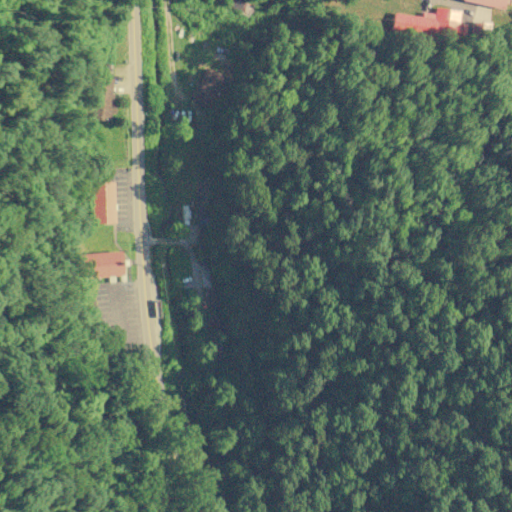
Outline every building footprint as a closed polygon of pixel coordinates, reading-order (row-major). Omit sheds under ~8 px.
[(459,0),(501,9),(502,0),(459,0)] [(459,10),(433,6),(432,13),(420,11),(419,16),(392,12),(389,30),(463,40),(465,24),(457,23),(459,10)] [(221,74),(203,67),(191,100),(208,107),(221,74)] [(110,120),(112,102),(109,102),(111,77),(95,76),(90,118),(110,120)] [(89,182),(89,223),(112,222),(111,181),(89,182)] [(79,278),(120,274),(118,250),(77,254),(79,278)] [(214,339),(222,337),(218,315),(209,316),(214,339)]
